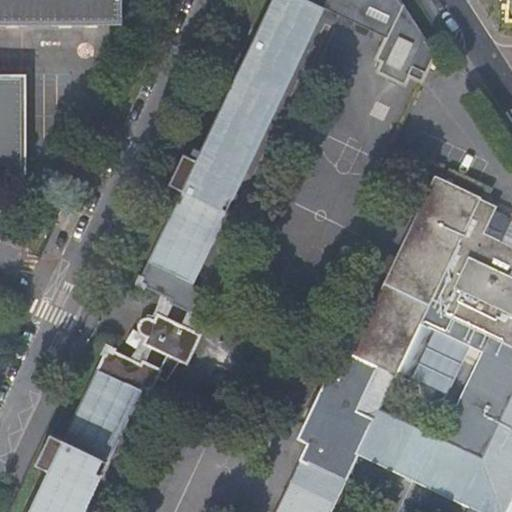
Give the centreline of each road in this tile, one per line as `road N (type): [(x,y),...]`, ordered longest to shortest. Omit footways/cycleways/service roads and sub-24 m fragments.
road 1 (tertiary): [(215,0),(93,247)]
road 2 (tertiary): [(0,436),(73,290)]
